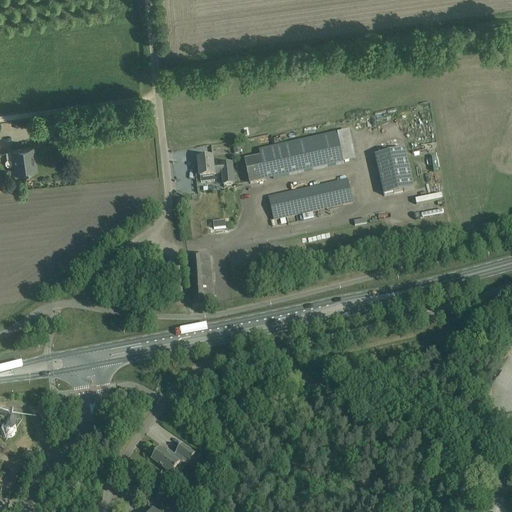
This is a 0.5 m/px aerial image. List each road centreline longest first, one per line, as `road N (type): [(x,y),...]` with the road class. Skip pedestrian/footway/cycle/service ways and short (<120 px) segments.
road 1 (unclassified): [(511,486),(310,382),(283,352),(186,376),(120,462),(101,511)]
road 2 (primary): [(410,290),(86,350)]
road 3 (primary): [(99,363),(315,320),(410,290)]
road 4 (unclassified): [(160,222),(168,200),(148,0)]
road 5 (unclassified): [(0,335),(51,306),(79,305),(107,266),(160,222)]
road 6 (track): [(158,98),(0,117)]
